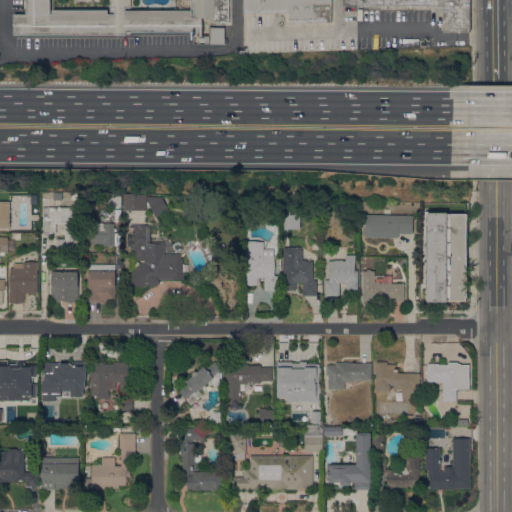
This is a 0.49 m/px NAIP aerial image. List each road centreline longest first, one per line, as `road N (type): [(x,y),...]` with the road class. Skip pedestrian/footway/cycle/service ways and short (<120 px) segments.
road 1 (residential): [(511,326),(0,326)]
road 2 (motorway): [(451,104),(0,104)]
road 3 (motorway): [(0,143),(449,147)]
road 4 (secondary): [(496,511),(495,80)]
road 5 (residential): [(156,511),(156,328)]
